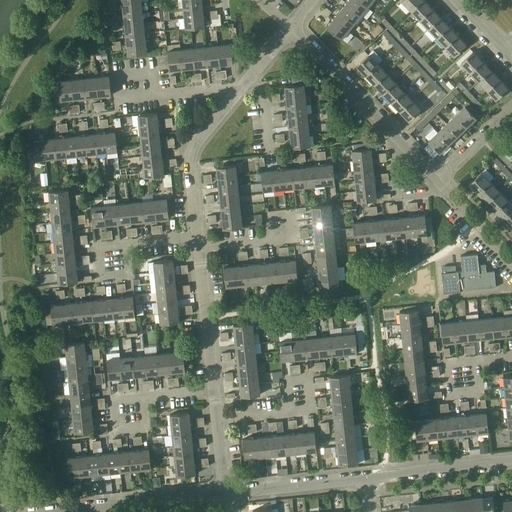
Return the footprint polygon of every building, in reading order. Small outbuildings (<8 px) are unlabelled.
[(359,0),(348,0),(346,2),(361,15),(368,7),(359,0)] [(404,0),(403,1),(412,10),(422,0),(404,0)] [(422,0),(412,10),(420,19),(432,8),(424,0),(422,0)] [(122,4),(123,14),(143,12),(142,2),(122,4)] [(340,10),(355,23),(361,15),(346,2),(340,10)] [(202,6),(183,8),(184,18),(203,16),(202,6)] [(325,6),(323,9),(329,14),(332,11),(327,8),(325,6)] [(432,8),(420,19),(429,28),(440,17),(432,8)] [(320,13),(326,18),(329,14),(323,9),(320,13)] [(333,18),(348,31),(355,23),(340,10),(333,18)] [(143,12),(123,14),(124,24),(144,22),(143,12)] [(203,26),(205,26),(203,16),(184,18),(185,28),(190,28),(203,26)] [(381,21),(390,31),(394,27),(384,17),(381,21)] [(440,17),(429,28),(437,37),(449,26),(440,17)] [(328,35),(337,43),(341,39),(348,31),(333,18),(327,26),(332,30),(328,35)] [(144,22),(124,24),(125,35),(145,33),(144,22)] [(384,29),(380,24),(371,32),(376,37),(384,29)] [(449,26),(437,37),(445,46),(457,35),(449,26)] [(390,31),(399,40),(402,36),(394,27),(390,31)] [(145,33),(125,35),(127,45),(146,43),(145,33)] [(390,34),(386,37),(395,47),(399,43),(390,34)] [(454,55),(466,44),(457,35),(445,46),(454,55)] [(402,36),(399,40),(407,48),(411,45),(402,36)] [(128,55),(147,53),(146,43),(127,45),(128,55)] [(407,52),(399,43),(395,47),(404,56),(407,52)] [(167,55),(169,70),(182,68),(180,49),(180,44),(167,45),(168,51),(167,51),(167,55)] [(231,44),(218,45),(220,64),(233,63),(231,44)] [(218,45),(205,47),(207,66),(220,64),(218,45)] [(419,54),(411,45),(407,48),(415,57),(419,54)] [(207,66),(205,47),(192,48),(194,67),(207,66)] [(180,49),(182,68),(194,67),(192,48),(180,49)] [(407,52),(404,56),(412,65),(416,61),(407,52)] [(473,52),(461,63),(470,72),(482,61),(473,52)] [(419,54),(415,57),(424,66),(428,63),(419,54)] [(357,67),(366,76),(377,64),(368,55),(357,67)] [(412,65),(421,74),(424,70),(416,61),(412,65)] [(482,61),(470,72),(478,81),(490,70),(482,61)] [(433,76),(436,72),(428,63),(424,66),(433,76)] [(377,64),(366,76),(374,85),(386,73),(377,64)] [(421,74),(429,82),(433,79),(424,70),(421,74)] [(490,70),(478,81),(487,90),(499,79),(490,70)] [(374,85),(383,93),(394,82),(386,73),(374,85)] [(111,95),(109,76),(96,77),(99,96),(111,95)] [(99,96),(96,77),(84,79),(86,98),(99,96)] [(84,79),(71,80),(74,99),(86,98),(84,79)] [(438,92),(442,88),(433,79),(429,82),(438,92)] [(440,83),(449,92),(452,89),(443,79),(440,83)] [(507,88),(499,79),(487,90),(496,99),(507,88)] [(59,82),(61,101),(74,99),(71,80),(59,82)] [(460,81),(456,84),(465,94),(468,90),(460,81)] [(394,82),(383,93),(391,102),(403,91),(406,88),(402,84),(399,87),(394,82)] [(284,86),(286,97),(305,94),(304,84),(284,86)] [(468,90),(465,94),(473,103),(477,99),(468,90)] [(403,91),(391,102),(400,111),(411,100),(403,91)] [(452,92),(442,101),(446,105),(455,96),(452,92)] [(286,97),(287,107),(306,105),(305,94),(286,97)] [(482,112),(486,108),(477,99),(473,103),(482,112)] [(409,120),(420,109),(411,100),(400,111),(409,120)] [(433,110),(437,113),(446,105),(442,101),(433,110)] [(287,107),(288,117),(307,115),(306,105),(287,107)] [(465,106),(456,115),(467,127),(476,118),(465,106)] [(424,118),(428,122),(437,113),(433,110),(424,118)] [(138,115),(139,126),(158,123),(157,113),(138,115)] [(288,117),(289,127),(308,125),(307,115),(288,117)] [(447,124),(458,135),(467,127),(456,115),(447,124)] [(415,127),(419,131),(428,122),(424,118),(415,127)] [(139,126),(140,136),(159,133),(158,123),(139,126)] [(447,124),(438,132),(449,144),(458,135),(447,124)] [(290,137),(310,135),(308,125),(289,127),(290,137)] [(116,138),(116,132),(105,133),(107,152),(118,151),(117,148),(116,138)] [(429,141),(440,153),(449,144),(438,132),(429,141)] [(105,133),(95,134),(97,153),(107,152),(105,133)] [(160,143),(159,133),(140,136),(142,146),(160,143)] [(97,153),(95,134),(85,135),(87,154),(97,153)] [(85,135),(75,136),(77,155),(87,154),(85,135)] [(291,148),(311,146),(310,135),(290,137),(291,148)] [(77,155),(75,136),(65,137),(67,156),(77,155)] [(67,156),(65,137),(55,138),(57,157),(67,156)] [(55,138),(44,139),(46,159),(57,157),(55,138)] [(34,140),(36,160),(46,159),(44,139),(34,140)] [(162,153),(160,143),(142,146),(143,156),(162,153)] [(371,149),(352,151),(353,161),(372,159),(371,149)] [(502,152),(498,155),(508,166),(511,162),(502,152)] [(162,153),(143,156),(144,166),(163,163),(162,153)] [(493,160),(502,170),(506,166),(496,157),(493,160)] [(372,159),(353,161),(354,171),(373,169),(372,159)] [(29,162),(31,175),(40,174),(38,161),(29,162)] [(151,175),(164,174),(163,163),(144,166),(145,176),(151,175)] [(216,167),(218,178),(237,175),(236,165),(216,167)] [(335,184),(333,165),(323,166),(324,185),(335,184)] [(312,167),(314,186),(324,185),(323,166),(312,167)] [(511,173),(506,166),(502,170),(510,179),(511,177),(511,173)] [(312,167),(302,168),(304,187),(314,186),(312,167)] [(292,169),(294,188),(304,187),(302,168),(292,169)] [(282,170),(284,189),(294,188),(292,169),(282,170)] [(354,171),(355,181),(374,179),(373,169),(354,171)] [(273,190),(284,189),(282,170),(272,171),(273,190)] [(262,183),(263,191),(273,190),(272,171),(261,172),(261,173),(262,183)] [(481,173),(469,184),(478,193),(489,182),(481,173)] [(218,178),(219,188),(239,185),(237,175),(218,178)] [(355,181),(356,191),(376,189),(374,179),(355,181)] [(489,182),(478,193),(486,202),(498,191),(489,182)] [(219,188),(220,198),(240,196),(239,185),(219,188)] [(68,189),(49,191),(51,202),(70,199),(68,189)] [(358,202),(377,200),(376,189),(356,191),(358,202)] [(507,200),(498,191),(486,202),(495,211),(507,200)] [(220,198),(221,208),(241,206),(240,196),(220,198)] [(71,210),(70,199),(51,202),(52,212),(71,210)] [(167,199),(154,200),(156,219),(169,218),(167,199)] [(141,201),(143,221),(156,219),(154,200),(141,201)] [(495,211),(504,220),(511,211),(511,205),(507,200),(495,211)] [(141,201),(129,203),(131,222),(143,221),(141,201)] [(129,203),(116,204),(118,223),(131,222),(129,203)] [(116,204),(104,205),(106,225),(118,223),(116,204)] [(311,206),(312,220),(332,218),(331,204),(326,205),(316,206),(311,206)] [(91,207),(93,226),(106,225),(104,205),(91,207)] [(241,206),(221,208),(222,218),(242,216),(241,206)] [(52,212),(53,222),(72,220),(71,210),(52,212)] [(427,235),(425,215),(414,217),(416,236),(427,235)] [(223,229),(243,226),(242,216),(222,218),(223,229)] [(414,217),(404,218),(406,237),(416,236),(414,217)] [(332,218),(312,220),(314,232),(333,230),(332,218)] [(394,219),(396,238),(406,237),(404,218),(394,219)] [(384,220),(386,239),(396,238),(394,219),(384,220)] [(73,230),(72,220),(53,222),(54,232),(73,230)] [(374,221),(376,240),(386,239),(384,220),(374,221)] [(374,221),(364,222),(366,241),(376,240),(374,221)] [(353,223),(355,242),(366,241),(364,222),(353,223)] [(74,240),(73,230),(54,232),(55,242),(74,240)] [(333,230),(314,232),(315,245),(335,243),(333,230)] [(75,250),(74,240),(55,242),(56,252),(75,250)] [(335,243),(315,245),(316,257),(336,255),(342,254),(341,248),(335,248),(335,243)] [(76,260),(75,250),(56,252),(57,263),(76,260)] [(316,257),(318,270),(338,268),(336,255),(316,257)] [(454,267),(441,268),(443,294),(496,289),(494,272),(486,273),(486,266),(479,267),(478,255),(460,256),(462,272),(455,272),(454,267)] [(173,259),(154,262),(155,272),(175,270),(173,259)] [(77,271),(76,260),(57,263),(58,273),(77,271)] [(295,260),(285,261),(287,280),(297,279),(295,260)] [(275,262),(277,281),(287,280),(285,261),(275,262)] [(264,263),(266,282),(277,281),(275,262),(264,263)] [(254,264),(256,283),(266,282),(264,263),(254,264)] [(244,265),(246,285),(256,283),(254,264),(244,265)] [(234,267),(236,286),(246,285),(244,265),(234,267)] [(224,268),(226,287),(236,286),(234,267),(224,268)] [(338,268),(318,270),(319,283),(339,280),(338,268)] [(175,270),(155,272),(156,282),(176,280),(175,270)] [(60,283),(79,281),(77,271),(58,273),(60,283)] [(177,290),(176,280),(156,282),(157,293),(177,290)] [(321,295),(340,293),(339,280),(319,283),(321,295)] [(158,303),(178,301),(177,290),(157,293),(158,303)] [(133,296),(123,297),(125,317),(136,316),(133,296)] [(125,317),(123,297),(113,298),(115,318),(125,317)] [(115,318),(113,298),(103,299),(105,319),(115,318)] [(103,299),(93,300),(95,320),(105,319),(103,299)] [(93,300),(82,301),(84,321),(95,320),(93,300)] [(84,321),(82,301),(72,302),(74,322),(84,321)] [(160,313),(179,311),(178,301),(158,303),(160,313)] [(74,322),(72,302),(62,303),(64,323),(74,322)] [(52,305),(54,324),(64,323),(62,303),(52,305)] [(400,312),(401,325),(420,323),(419,310),(400,312)] [(167,323),(180,321),(179,311),(160,313),(161,324),(167,323)] [(511,316),(503,317),(506,337),(511,335),(511,316)] [(493,338),(506,337),(503,317),(491,319),(493,338)] [(478,320),(481,340),(493,338),(491,319),(478,320)] [(466,322),(468,341),(481,340),(478,320),(466,322)] [(466,322),(453,323),(456,342),(468,341),(466,322)] [(233,325),(234,335),(253,333),(252,323),(233,325)] [(401,325),(402,338),(421,336),(420,323),(401,325)] [(441,324),(443,344),(456,342),(453,323),(441,324)] [(253,333),(234,335),(235,346),(254,343),(253,333)] [(357,353),(355,334),(342,335),(344,354),(357,353)] [(344,354),(342,335),(329,336),(331,355),(344,354)] [(331,355),(329,336),(317,337),(319,357),(331,355)] [(423,348),(421,336),(402,338),(403,350),(423,348)] [(304,339),(306,358),(319,357),(317,337),(304,339)] [(306,358),(304,339),(292,340),(294,359),(306,358)] [(279,341),(281,360),(294,359),(292,340),(279,341)] [(76,342),(66,343),(67,356),(86,354),(85,341),(76,342)] [(255,354),(254,343),(235,346),(236,356),(255,354)] [(424,361),(423,348),(403,350),(405,363),(424,361)] [(183,352),(170,353),(172,372),(185,371),(183,352)] [(172,372),(170,353),(158,355),(160,374),(172,372)] [(67,356),(68,369),(88,367),(86,354),(67,356)] [(255,354),(236,356),(237,366),(256,364),(255,354)] [(160,374),(158,355),(145,356),(147,375),(160,374)] [(147,375),(145,356),(133,357),(135,376),(147,375)] [(135,376),(133,357),(120,359),(122,378),(135,376)] [(107,360),(109,379),(122,378),(120,359),(107,360)] [(425,373),(424,361),(405,363),(406,375),(425,373)] [(258,374),(256,364),(237,366),(239,376),(258,374)] [(89,379),(88,367),(68,369),(69,381),(89,379)] [(59,395),(58,370),(49,370),(49,395),(59,395)] [(426,385),(425,373),(406,375),(407,387),(426,385)] [(258,374),(239,376),(240,386),(259,384),(258,374)] [(349,374),(329,376),(331,389),(350,387),(349,374)] [(511,376),(503,377),(504,388),(511,386),(511,376)] [(90,392),(89,379),(69,381),(71,394),(90,392)] [(260,394),(259,384),(240,386),(241,396),(260,394)] [(428,398),(426,385),(407,387),(409,400),(428,398)] [(332,402),(351,400),(350,387),(331,389),(332,402)] [(91,404),(90,392),(71,394),(72,407),(91,404)] [(333,414),(353,412),(351,400),(332,402),(333,414)] [(93,417),(91,404),(72,407),(73,419),(93,417)] [(170,414),(171,425),(191,423),(190,412),(170,414)] [(335,427),(354,425),(353,412),(333,414),(335,427)] [(489,433),(487,413),(476,414),(478,434),(489,433)] [(476,414),(466,416),(468,435),(478,434),(476,414)] [(468,435),(466,416),(456,417),(458,436),(468,435)] [(94,430),(93,417),(73,419),(75,432),(94,430)] [(456,417),(446,418),(448,437),(458,436),(456,417)] [(448,437),(446,418),(436,419),(438,438),(448,437)] [(438,438),(436,419),(426,420),(428,439),(438,438)] [(269,430),(273,430),(272,422),(268,422),(268,420),(262,421),(263,431),(269,430)] [(415,421),(418,440),(428,439),(426,420),(415,421)] [(171,425),(172,435),(192,433),(191,423),(171,425)] [(336,440),(355,437),(354,425),(335,427),(336,440)] [(314,432),(304,433),(306,453),(316,451),(314,432)] [(172,435),(173,445),(193,443),(192,433),(172,435)] [(294,434),(296,454),(306,453),(304,433),(294,434)] [(294,434),(284,435),(286,455),(296,454),(294,434)] [(284,435),(273,436),(275,456),(286,455),(284,435)] [(263,437),(265,457),(275,456),(273,436),(263,437)] [(253,438),(255,458),(265,457),(263,437),(253,438)] [(338,452),(357,450),(355,437),(336,440),(338,452)] [(243,439),(245,459),(255,458),(253,438),(243,439)] [(173,445),(174,455),(194,453),(193,443),(173,445)] [(150,449),(139,450),(141,469),(152,468),(150,449)] [(141,469),(139,450),(129,451),(131,470),(141,469)] [(339,465),(358,463),(357,450),(338,452),(339,465)] [(129,451),(119,452),(121,471),(131,470),(129,451)] [(121,471),(119,452),(109,453),(111,472),(121,471)] [(111,472),(109,453),(99,454),(100,473),(111,472)] [(174,455),(175,465),(195,463),(194,453),(174,455)] [(99,454),(88,455),(90,474),(100,473),(99,454)] [(88,455),(78,456),(80,475),(81,482),(91,481),(90,474),(88,455)] [(70,476),(80,475),(78,456),(68,457),(70,476)] [(176,476),(196,474),(195,463),(175,465),(176,476)] [(478,495),(478,497),(471,498),(472,511),(483,511),(481,495),(478,495)] [(485,495),(482,495),(483,511),(498,511),(497,502),(493,502),(493,496),(485,497),(485,495)] [(457,500),(450,500),(451,511),(461,511),(460,497),(457,498),(457,500)] [(464,497),(460,497),(461,511),(472,511),(471,498),(465,499),(464,497)] [(500,503),(499,503),(500,511),(511,511),(511,498),(510,498),(510,501),(503,501),(503,502),(500,503)] [(441,511),(451,511),(450,500),(444,501),(444,499),(440,500),(441,511)] [(436,500),(436,502),(430,503),(430,511),(441,511),(440,500),(436,500)] [(423,501),(419,502),(420,511),(430,511),(430,503),(423,503),(423,501)] [(402,511),(401,511),(420,511),(419,502),(415,502),(415,504),(409,505),(409,510),(402,511)]
